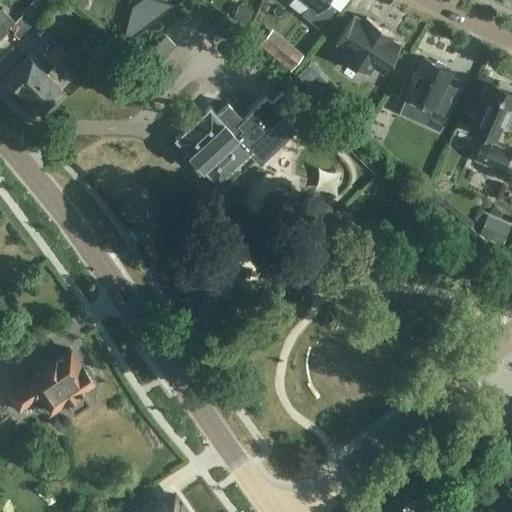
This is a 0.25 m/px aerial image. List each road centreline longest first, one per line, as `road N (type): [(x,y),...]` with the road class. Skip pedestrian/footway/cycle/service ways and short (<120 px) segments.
road 1 (tertiary): [(270,511),(70,223),(0,139)]
road 2 (unclassified): [(294,511),(511,335)]
